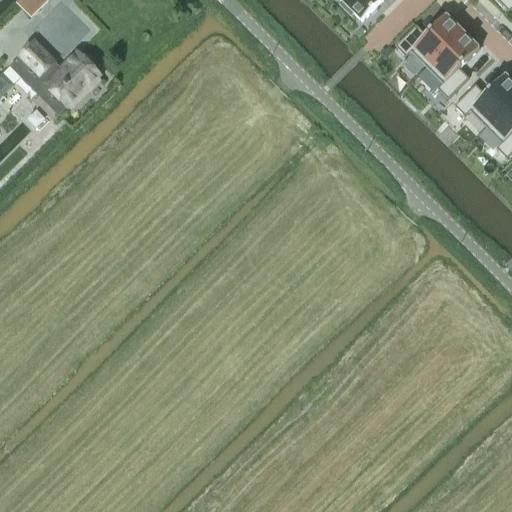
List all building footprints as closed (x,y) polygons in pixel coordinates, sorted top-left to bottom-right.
[(23,0),(17,6),(31,20),(48,3),(45,0),(23,0)] [(338,0),(342,3),(339,6),(351,18),(353,15),(362,24),(383,3),(380,0),(338,0)] [(511,0),(494,0),(508,14),(511,10),(511,0)] [(416,28),(395,50),(406,60),(411,54),(426,70),(462,35),(446,19),(447,19),(446,18),(425,38),(416,28)] [(462,35),(426,70),(442,87),(437,92),(448,102),(468,81),(459,72),(479,52),(478,51),(462,35)] [(20,58),(9,69),(59,118),(67,110),(71,106),(73,108),(86,95),(84,93),(100,77),(78,55),(61,72),(34,44),(20,58)] [(475,88),(454,109),(465,119),(470,114),(485,130),(511,103),(511,85),(505,79),(506,78),(505,77),(485,98),(475,88)] [(511,103),(485,130),(501,146),(496,151),(507,161),(511,156),(511,103)]
